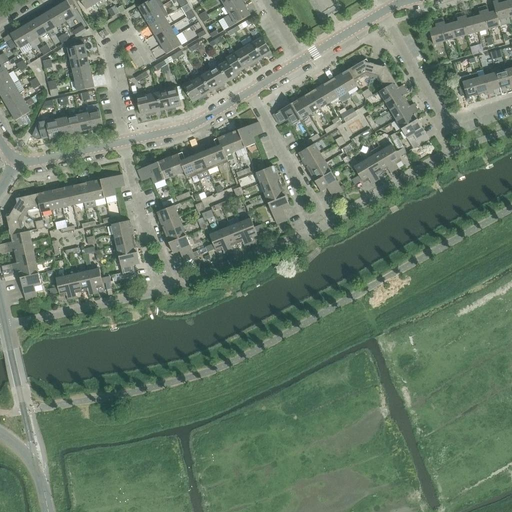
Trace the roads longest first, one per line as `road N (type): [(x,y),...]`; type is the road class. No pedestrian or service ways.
road 1 (tertiary): [(123,141),(191,125),(300,60)]
road 2 (residential): [(511,101),(446,119),(380,13)]
road 3 (residential): [(123,141),(107,45),(129,33),(151,66)]
